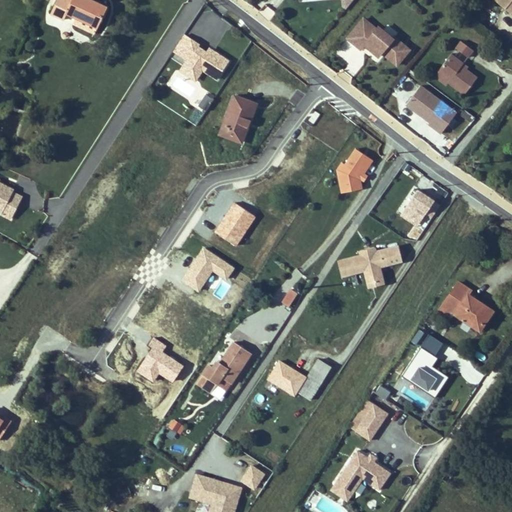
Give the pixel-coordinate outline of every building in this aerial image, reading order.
[(72,0),(67,13),(77,18),(98,27),(107,6),(93,0),(72,0)] [(511,0),(498,0),(511,11),(511,0)] [(361,16),(337,53),(356,66),(367,51),(397,71),(411,49),(361,16)] [(95,33),(98,27),(77,18),(74,24),(95,33)] [(230,61),(208,48),(207,50),(183,35),(171,56),(184,63),(178,73),(196,83),(202,73),(218,82),(230,61)] [(470,56),(475,49),(462,40),(457,46),(470,56)] [(453,51),(439,69),(451,78),(449,81),(466,93),(479,76),(468,68),(463,64),(465,61),(453,51)] [(448,83),(449,81),(451,78),(439,69),(436,74),(448,83)] [(404,109),(444,134),(458,111),(418,86),(404,109)] [(205,95),(198,108),(206,112),(213,99),(205,95)] [(240,141),(248,122),(249,123),(257,104),(235,95),(220,134),(240,141)] [(464,109),(459,115),(469,123),(474,118),(464,109)] [(249,123),(248,122),(240,141),(242,142),(249,123)] [(357,191),(376,163),(354,148),(333,179),(343,186),(339,191),(348,197),(354,189),(357,191)] [(0,211),(2,213),(1,215),(11,220),(22,198),(12,194),(13,191),(0,184),(0,211)] [(398,214),(419,226),(426,214),(432,218),(442,199),(414,184),(398,214)] [(132,204),(126,201),(121,209),(126,213),(132,204)] [(185,241),(178,236),(171,247),(178,252),(185,241)] [(376,251),(375,246),(370,248),(371,253),(366,254),(365,249),(360,250),(361,255),(338,261),(342,275),(365,269),(369,283),(383,280),(380,266),(402,260),(399,245),(376,251)] [(471,290),(458,282),(443,305),(479,330),(492,310),(468,294),(471,290)] [(297,293),(291,289),(283,302),(288,305),(297,293)] [(431,363),(444,341),(428,332),(403,373),(437,394),(449,374),(431,363)] [(214,367),(210,364),(198,383),(212,392),(222,377),(231,383),(251,353),(235,342),(221,362),(218,361),(214,367)] [(318,358),(309,373),(322,381),(331,366),(318,358)] [(311,399),(322,381),(309,373),(298,391),(311,399)] [(385,398),(391,390),(381,383),(375,390),(385,398)] [(389,411),(374,402),(356,429),(371,439),(389,411)] [(170,426),(177,430),(182,423),(175,419),(170,426)] [(186,426),(182,423),(177,430),(181,433),(186,426)] [(281,428),(275,436),(280,439),(285,431),(281,428)] [(356,451),(334,484),(351,495),(362,478),(378,490),(390,473),(373,462),(367,458),(356,451)] [(370,454),(367,458),(373,462),(376,458),(370,454)] [(240,479),(255,488),(266,471),(251,461),(240,479)] [(234,511),(243,484),(196,470),(188,496),(199,500),(195,511),(234,511)] [(351,495),(334,484),(330,490),(352,505),(364,488),(375,495),(378,490),(362,478),(351,495)]
